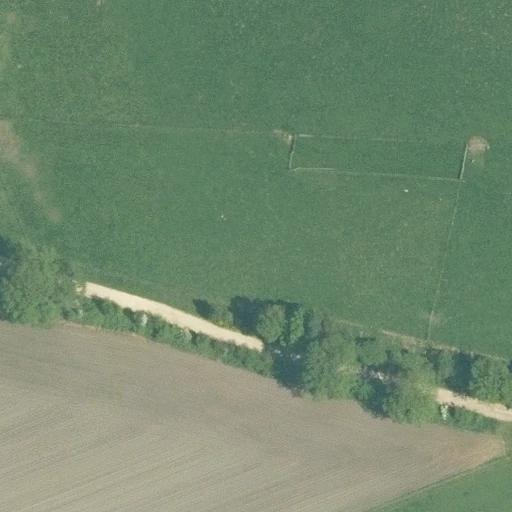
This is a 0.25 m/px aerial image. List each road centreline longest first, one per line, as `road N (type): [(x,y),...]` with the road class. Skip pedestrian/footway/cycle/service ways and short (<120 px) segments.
road 1 (track): [(511,415),(388,388),(0,271)]
road 2 (track): [(393,511),(511,467)]
